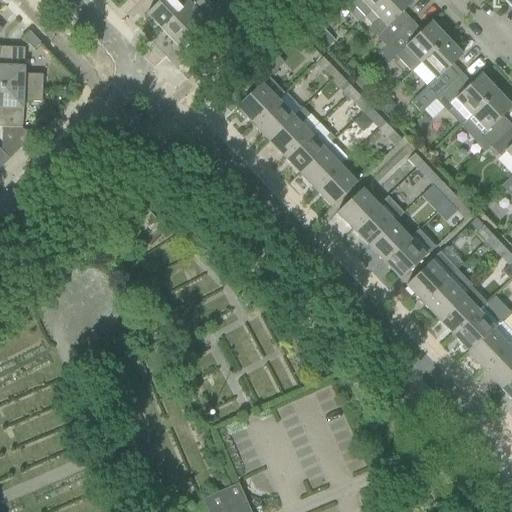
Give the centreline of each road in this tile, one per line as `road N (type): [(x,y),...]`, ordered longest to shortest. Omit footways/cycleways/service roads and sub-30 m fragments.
road 1 (residential): [(504,462),(468,413),(142,73)]
road 2 (residential): [(0,213),(142,73)]
